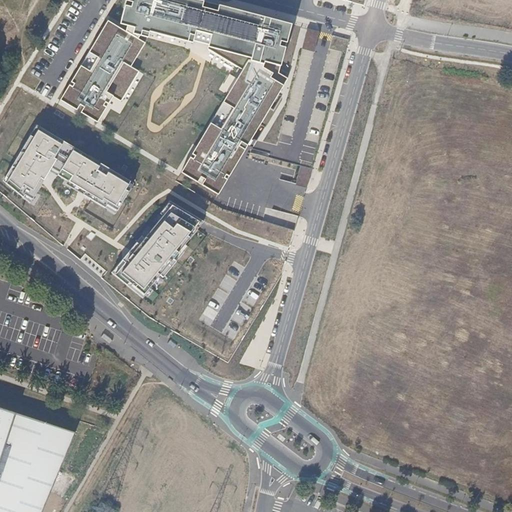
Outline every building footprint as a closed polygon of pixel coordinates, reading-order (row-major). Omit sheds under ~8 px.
[(293,25),(195,0),(127,0),(120,26),(133,35),(148,38),(148,35),(149,33),(199,46),(205,48),(249,60),(281,70),(293,25)] [(120,26),(108,18),(60,98),(97,120),(112,95),(121,100),(129,87),(138,71),(130,67),(145,43),(133,35),(120,26)] [(285,81),(249,60),(240,75),(192,154),(181,172),(218,193),(285,81)] [(132,180),(35,124),(3,176),(32,197),(47,177),(51,172),(82,191),(112,208),(132,180)] [(199,218),(168,201),(127,250),(110,270),(137,292),(199,218)] [(112,340),(104,334),(101,339),(108,345),(112,340)] [(0,474),(20,415),(0,407),(0,474)] [(0,511),(44,511),(77,433),(20,415),(0,474),(0,511)]
